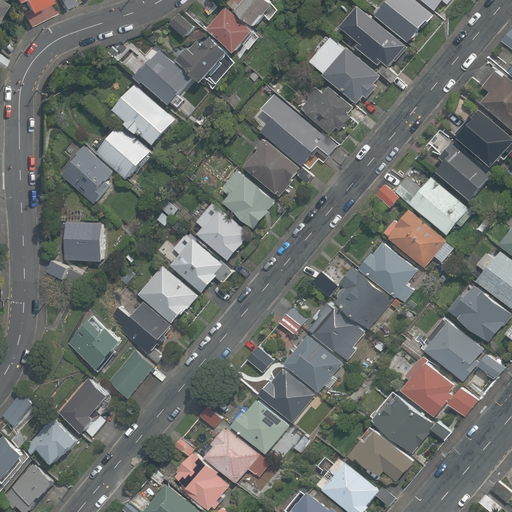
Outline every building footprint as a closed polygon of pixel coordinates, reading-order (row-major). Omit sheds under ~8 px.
[(0,0),(0,15),(8,4),(1,0),(0,0)] [(17,0),(18,2),(25,1),(32,14),(52,1),(51,0),(17,0)] [(277,3),(273,0),(230,0),(228,2),(258,26),(277,3)] [(439,16),(419,0),(395,0),(382,16),(415,44),(439,16)] [(446,0),(427,0),(438,10),(446,0)] [(412,48),(359,3),(341,25),(363,42),(359,46),(382,65),(385,61),(394,67),(412,48)] [(257,30),(227,7),(209,31),(239,53),(257,30)] [(195,25),(180,13),(172,22),(189,35),(195,25)] [(228,55),(205,34),(182,59),(205,81),(228,55)] [(384,76),(334,35),(311,61),(360,104),(368,95),(372,99),(382,86),(378,83),(384,76)] [(197,76),(163,48),(139,78),(174,105),(197,76)] [(511,79),(507,75),(485,102),(511,124),(511,79)] [(179,120),(137,83),(116,107),(157,144),(179,120)] [(325,93),(318,88),(302,106),(334,134),(339,127),(344,130),(354,117),(351,114),(358,107),(331,86),(325,93)] [(269,101),(258,92),(249,102),(260,112),(269,101)] [(256,113),(247,105),(239,114),(248,121),(256,113)] [(342,144),(298,107),(272,138),(304,166),(318,151),(328,160),(342,144)] [(511,134),(483,109),(460,133),(499,166),(510,151),(511,151),(511,134)] [(155,149),(127,122),(100,150),(128,177),(155,149)] [(303,167),(264,137),(242,164),(281,194),(303,167)] [(496,175),(457,141),(442,158),(447,163),(441,169),(475,198),(496,175)] [(121,175),(89,143),(61,171),(94,203),(121,175)] [(277,200),(236,170),(221,186),(222,202),(255,228),(277,200)] [(474,207),(434,174),(413,200),(451,233),(474,207)] [(404,195),(388,182),(380,193),(395,206),(404,195)] [(251,232),(214,202),(191,229),(228,260),(251,232)] [(450,237),(413,207),(400,220),(396,216),(386,230),(427,266),(450,237)] [(107,221),(71,220),(70,258),(106,259),(107,221)] [(511,229),(503,241),(511,248),(511,229)] [(224,263),(186,233),(175,247),(181,252),(171,264),(204,291),(217,276),(216,272),(224,263)] [(422,267),(386,240),(365,268),(408,300),(417,289),(410,283),(422,267)] [(511,254),(505,248),(480,280),(511,306),(511,254)] [(81,269),(57,259),(50,275),(75,285),(81,269)] [(199,292),(163,263),(140,292),(175,321),(199,292)] [(397,296),(355,264),(343,281),(347,284),(338,299),(372,328),(397,296)] [(511,318),(511,311),(479,283),(455,313),(492,344),(511,318)] [(174,323),(144,301),(133,316),(121,305),(121,329),(151,352),(174,323)] [(370,331),(331,301),(310,327),(350,359),(359,348),(357,345),(370,331)] [(296,304),(281,324),(297,337),(312,317),(296,304)] [(127,340),(98,315),(73,341),(103,368),(127,340)] [(489,350),(450,319),(426,348),(468,381),(489,350)] [(347,362),(312,333),(286,362),(321,391),(347,362)] [(274,357),(261,344),(248,357),(262,370),(274,357)] [(155,365),(134,348),(108,377),(130,398),(155,365)] [(509,366),(493,353),(483,365),(498,379),(509,366)] [(457,384),(427,357),(410,376),(415,379),(407,389),(438,416),(456,394),(453,392),(457,384)] [(318,394),(283,365),(260,391),(295,421),(318,394)] [(113,395),(93,376),(63,410),(87,431),(103,413),(100,410),(113,395)] [(482,400),(465,387),(453,401),(468,415),(482,400)] [(39,399),(26,389),(8,413),(21,423),(39,399)] [(441,422),(400,392),(378,417),(381,423),(417,453),(441,422)] [(291,428),(255,397),(233,423),(269,454),(291,428)] [(221,418),(208,405),(199,416),(212,428),(221,418)] [(82,437),(60,417),(36,443),(58,464),(82,437)] [(268,459),(230,425),(205,454),(243,488),(268,459)] [(420,461),(379,426),(356,453),(397,488),(420,461)] [(445,426),(437,435),(446,443),(454,434),(445,426)] [(30,452),(7,433),(0,441),(0,486),(0,487),(30,452)] [(184,438),(177,447),(187,454),(193,445),(184,438)] [(230,482),(195,452),(175,478),(210,510),(230,482)] [(384,489),(345,458),(322,487),(353,511),(369,511),(373,507),(372,505),(384,489)] [(511,490),(497,479),(489,488),(506,501),(511,492),(511,490)] [(202,511),(203,511),(167,482),(145,509),(149,511),(202,511)] [(344,511),(316,492),(298,511),(344,511)] [(484,492),(476,502),(488,511),(495,511),(501,505),(484,492)] [(142,511),(130,502),(122,511),(124,511),(142,511)]
